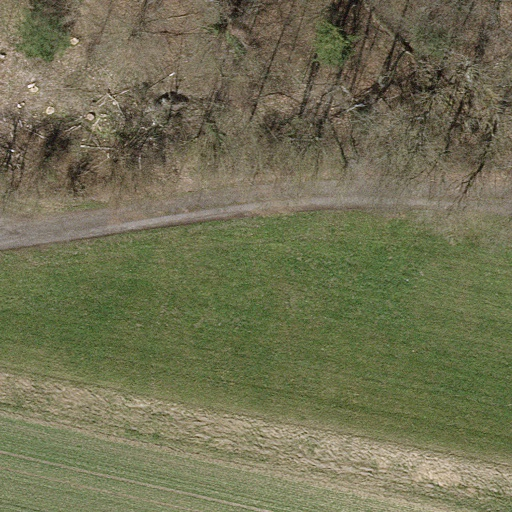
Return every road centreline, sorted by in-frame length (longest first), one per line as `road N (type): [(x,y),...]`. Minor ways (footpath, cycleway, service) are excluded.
road 1 (residential): [(0,236),(290,189)]
road 2 (track): [(511,188),(402,179),(290,189)]
